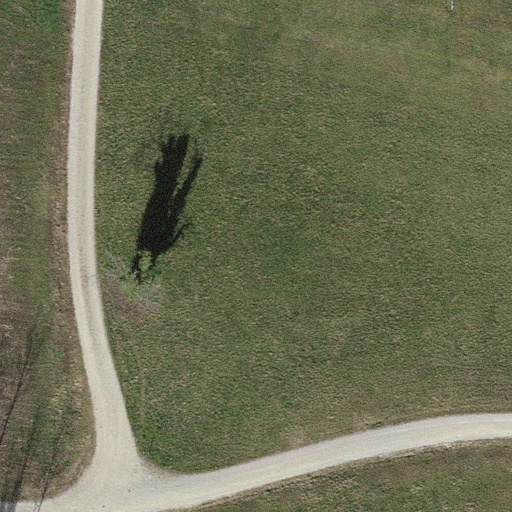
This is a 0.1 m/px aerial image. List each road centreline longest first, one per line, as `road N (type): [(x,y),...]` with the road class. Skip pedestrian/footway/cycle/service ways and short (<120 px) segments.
road 1 (track): [(106,501),(69,242),(87,0)]
road 2 (track): [(42,511),(445,427),(511,426)]
